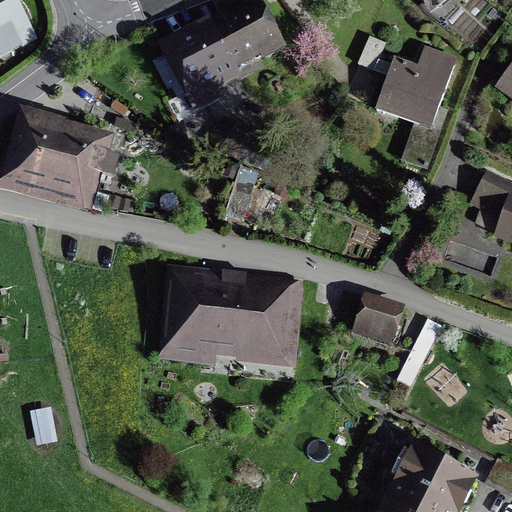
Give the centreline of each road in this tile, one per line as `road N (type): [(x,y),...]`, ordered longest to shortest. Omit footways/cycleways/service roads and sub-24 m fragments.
road 1 (residential): [(0,209),(383,289)]
road 2 (residential): [(383,289),(445,188),(490,65)]
road 3 (residential): [(383,289),(511,344)]
road 4 (residential): [(94,28),(0,105)]
